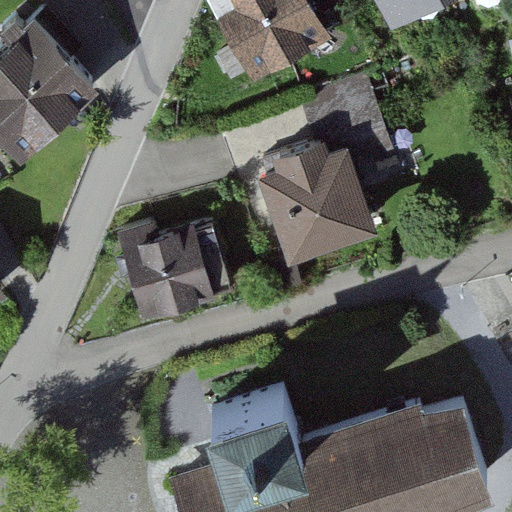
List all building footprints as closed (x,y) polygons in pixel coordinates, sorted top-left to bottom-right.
[(307,0),(213,0),(207,4),(248,77),(326,34),(307,0)] [(374,0),(381,12),(404,0),(374,0)] [(87,92),(29,22),(0,45),(0,156),(4,161),(87,92)] [(334,144),(255,170),(285,260),(372,232),(352,173),(396,159),(370,81),(319,98),(334,144)] [(191,224),(119,243),(139,320),(211,302),(191,224)] [(255,404),(173,428),(188,477),(169,483),(177,511),(439,511),(437,502),(473,492),(447,403),(406,415),(404,408),(268,448),(255,404)]
